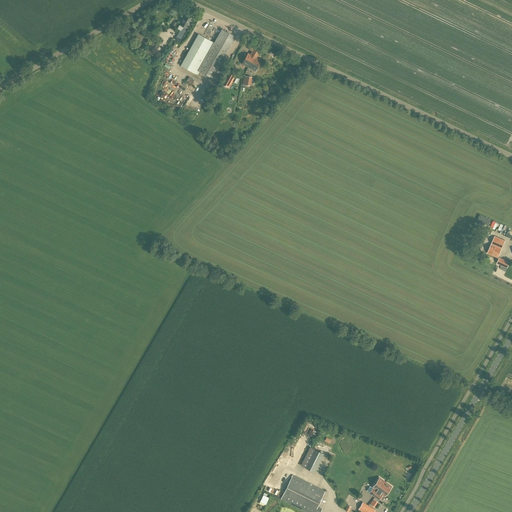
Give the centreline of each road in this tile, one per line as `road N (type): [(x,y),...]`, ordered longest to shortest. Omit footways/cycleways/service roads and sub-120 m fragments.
road 1 (unclassified): [(511,156),(184,0)]
road 2 (secondary): [(410,511),(511,335)]
road 3 (unclassified): [(0,87),(151,0)]
